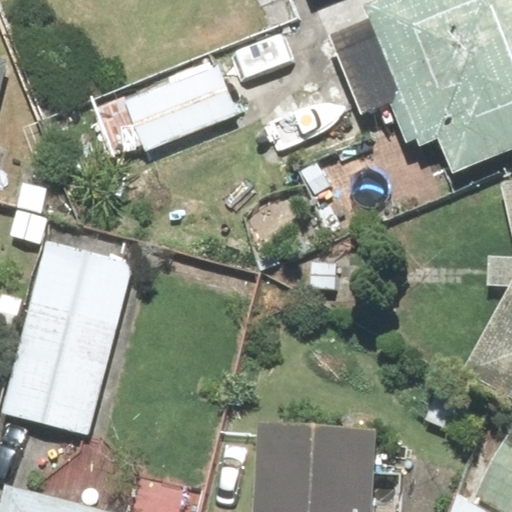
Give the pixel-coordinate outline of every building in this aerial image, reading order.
[(511,0),(410,0),(370,15),(432,181),(511,151),(511,0)] [(0,133),(13,69),(0,64),(0,133)] [(150,146),(155,157),(250,117),(232,73),(141,110),(136,99),(101,114),(120,158),(150,146)] [(369,149),(310,180),(344,246),(403,215),(369,149)] [(160,252),(56,228),(12,415),(116,439),(160,252)] [(511,298),(468,377),(511,400),(511,298)] [(486,400),(445,388),(432,430),(473,442),(486,400)] [(397,511),(398,418),(265,417),(264,511),(397,511)] [(11,511),(101,511),(14,497),(11,511)]
